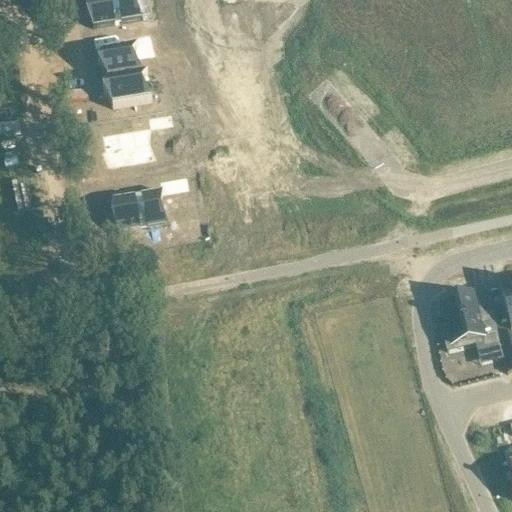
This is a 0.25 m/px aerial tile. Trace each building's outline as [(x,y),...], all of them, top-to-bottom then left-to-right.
[(87,0),(86,16),(93,31),(115,27),(121,25),(122,26),(143,22),(136,8),(136,0),(87,0)] [(441,3),(434,11),(440,17),(447,11),(441,3)] [(451,11),(445,17),(451,26),(459,18),(451,11)] [(435,18),(427,25),(434,33),(441,26),(435,18)] [(387,22),(351,55),(367,73),(368,72),(367,71),(396,45),(396,46),(403,39),(387,22)] [(441,26),(434,33),(443,42),(450,36),(441,26)] [(465,31),(459,35),(468,44),(471,37),(465,31)] [(103,56),(98,67),(108,83),(143,78),(133,61),(138,50),(137,50),(140,42),(139,39),(129,40),(128,40),(130,51),(125,52),(103,56)] [(473,39),(468,44),(475,52),(481,44),(473,39)] [(396,45),(367,71),(368,72),(379,83),(407,58),(406,57),(396,46),(396,45)] [(407,58),(379,83),(394,99),(429,68),(413,50),(406,57),(407,58)] [(500,55),(487,58),(490,68),(502,65),(500,55)] [(487,58),(477,61),(480,71),(490,68),(487,58)] [(441,64),(433,71),(440,78),(448,71),(441,64)] [(465,64),(455,67),(457,76),(467,74),(465,64)] [(433,71),(424,80),(431,87),(440,78),(433,71)] [(108,83),(103,95),(113,111),(152,104),(142,88),(147,77),(143,78),(108,83)] [(493,93),(479,97),(480,101),(481,101),(491,138),(506,134),(507,134),(497,97),(498,97),(497,92),(493,93)] [(511,93),(498,97),(497,97),(507,134),(506,134),(506,135),(511,133),(511,93)] [(447,100),(424,106),(436,152),(458,147),(448,110),(450,109),(447,100)] [(480,101),(465,105),(474,142),(491,138),(481,101),(480,101)] [(450,109),(448,110),(458,147),(474,142),(465,105),(450,109)] [(113,137),(106,157),(120,172),(170,164),(160,151),(161,130),(113,137)] [(126,197),(113,214),(131,232),(187,225),(175,211),(177,188),(126,197)] [(496,313),(492,314),(495,322),(501,347),(504,361),(509,376),(511,375),(511,287),(501,290),(501,291),(500,292),(500,294),(503,303),(505,311),(496,313)] [(447,329),(441,330),(447,355),(449,354),(448,350),(475,343),(478,342),(480,341),(482,349),(483,352),(501,347),(495,322),(493,323),(480,326),(478,320),(474,305),(472,299),(470,299),(451,304),(441,307),(444,319),(443,320),(445,326),(446,326),(447,329)] [(349,308),(311,317),(312,319),(313,319),(315,326),(314,326),(314,329),(316,329),(318,339),(317,339),(317,340),(355,331),(349,308)] [(394,313),(380,317),(382,324),(396,321),(394,313)] [(396,321),(382,324),(383,332),(397,329),(396,321)] [(355,331),(317,340),(318,341),(319,341),(324,361),(324,362),(359,354),(360,354),(355,331)] [(324,362),(317,363),(317,365),(319,365),(324,385),(322,385),(323,386),(364,376),(359,354),(324,362),(324,361),(324,362)] [(401,359),(387,362),(389,370),(403,367),(401,359)] [(403,367),(389,370),(391,378),(405,374),(403,367)] [(364,376),(323,386),(323,387),(324,387),(329,407),(328,407),(328,409),(370,398),(364,376)] [(370,398),(328,409),(330,409),(335,429),(333,430),(334,431),(371,421),(371,422),(376,421),(370,398)] [(412,403),(398,407),(400,414),(414,411),(412,403)] [(414,411),(400,414),(402,422),(416,419),(414,411)] [(371,421),(334,431),(334,432),(335,431),(340,451),(339,452),(339,454),(346,452),(346,451),(376,444),(376,443),(371,422),(371,421)] [(376,444),(346,451),(346,452),(351,472),(350,473),(350,474),(392,464),(387,440),(376,443),(376,444)] [(430,446),(416,449),(418,457),(432,454),(430,446)] [(432,454),(418,457),(420,465),(421,465),(434,461),(432,454)] [(392,464),(350,474),(351,475),(352,475),(357,495),(356,495),(356,496),(398,486),(398,485),(392,464)] [(398,486),(356,496),(356,497),(357,497),(361,511),(390,511),(408,508),(402,483),(398,485),(398,486)] [(450,490),(436,494),(438,502),(452,498),(450,490)]
